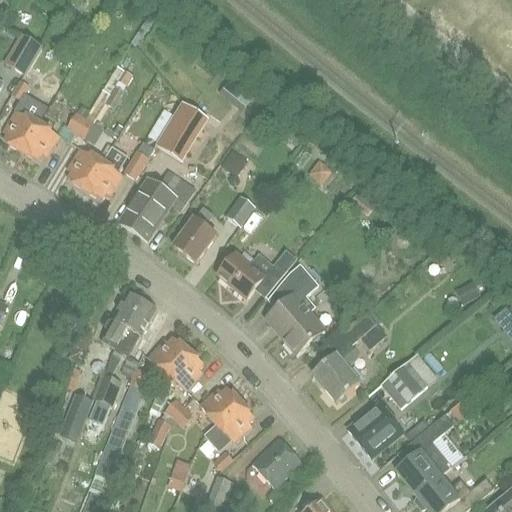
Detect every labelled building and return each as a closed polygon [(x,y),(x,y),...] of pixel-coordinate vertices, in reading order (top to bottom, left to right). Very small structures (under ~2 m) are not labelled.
[(159,59),(175,36),(159,25),(143,47),(159,59)] [(23,38),(6,65),(26,78),(43,51),(23,38)] [(31,89),(23,85),(21,83),(11,98),(23,104),(24,102),(31,106),(37,96),(30,92),(31,89)] [(22,154),(38,126),(17,114),(4,135),(9,137),(5,143),(22,154)] [(76,136),(86,121),(77,115),(61,140),(71,146),(76,136)] [(94,126),(86,121),(76,136),(85,142),(94,126)] [(59,139),(38,126),(22,154),(39,164),(44,156),(47,158),(59,139)] [(137,182),(144,171),(155,151),(145,145),(124,175),(137,182)] [(163,148),(152,163),(172,177),(183,162),(163,148)] [(86,193),(102,166),(81,153),(68,174),(73,177),(69,183),(86,193)] [(319,164),(309,177),(323,187),(333,174),(319,164)] [(344,165),(337,176),(352,186),(359,177),(344,165)] [(123,178),(102,166),(86,193),(103,204),(108,196),(111,198),(123,178)] [(149,184),(138,201),(121,226),(146,242),(174,201),(149,184)] [(362,191),(352,205),(368,218),(378,204),(362,191)] [(241,199),(226,219),(242,231),(257,210),(241,199)] [(217,238),(205,229),(214,218),(204,209),(195,222),(194,221),(174,250),(197,266),(217,238)] [(287,254),(284,257),(279,265),(278,264),(274,268),(260,257),(250,269),(237,257),(219,279),(246,302),(256,290),(266,300),(297,263),(287,254)] [(325,334),(311,316),(317,312),(307,300),(320,290),(301,267),(291,276),(268,302),(277,313),(267,322),(297,358),(325,334)] [(116,349),(143,304),(128,295),(113,323),(114,323),(102,344),(115,351),(116,349)] [(157,311),(143,304),(116,349),(115,351),(115,352),(109,364),(110,365),(105,378),(111,381),(118,369),(124,357),(129,359),(141,338),(142,338),(157,311)] [(361,386),(348,371),(362,359),(353,349),(362,342),(371,354),(387,340),(368,315),(329,347),(337,358),(314,378),(337,406),(361,386)] [(168,378),(189,354),(174,340),(170,346),(166,342),(149,361),(168,378)] [(204,367),(189,354),(168,378),(186,394),(203,376),(199,373),(204,367)] [(438,381),(419,357),(381,388),(401,412),(438,381)] [(134,381),(143,385),(151,371),(142,366),(134,381)] [(122,386),(116,383),(105,379),(100,390),(94,403),(113,410),(122,386)] [(95,477),(108,482),(145,393),(131,388),(95,477)] [(217,427),(241,406),(228,391),(223,396),(220,392),(201,408),(217,427)] [(77,445),(93,404),(75,397),(59,438),(77,445)] [(175,422),(185,411),(176,402),(166,413),(175,422)] [(255,421),(241,406),(217,427),(234,446),(252,430),(249,426),(255,421)] [(404,434),(380,406),(349,432),(372,461),(404,434)] [(193,419),(185,411),(175,422),(183,430),(193,419)] [(416,499),(452,470),(433,446),(455,429),(445,417),(431,429),(424,421),(405,437),(412,445),(397,457),(406,468),(397,475),(416,499)] [(172,428),(172,427),(159,421),(147,444),(161,452),(172,428)] [(253,467),(275,491),(302,465),(280,441),(253,467)] [(226,454),(214,465),(222,474),(234,463),(226,454)] [(193,499),(207,476),(184,462),(169,485),(193,499)] [(461,482),(452,491),(442,479),(453,471),(452,470),(416,499),(426,511),(469,511),(496,491),(486,481),(471,494),(461,482)] [(221,511),(231,485),(217,479),(204,511),(221,511)] [(511,511),(511,492),(486,511),(511,511)] [(308,511),(331,511),(323,501),(308,511)]
